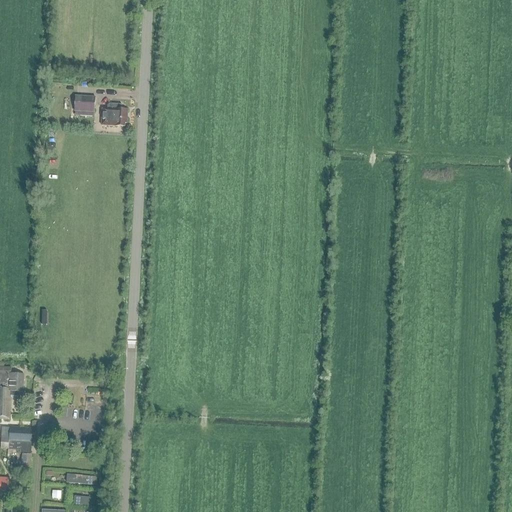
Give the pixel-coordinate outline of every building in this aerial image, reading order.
[(71,108),(72,94),(66,94),(66,104),(55,104),(55,113),(67,114),(68,108),(71,108)] [(74,112),(94,113),(95,97),(74,96),(74,112)] [(101,125),(109,125),(109,127),(125,128),(125,124),(126,124),(127,109),(121,109),(121,104),(110,103),(109,108),(102,108),(101,125)] [(0,419),(10,420),(11,396),(16,396),(17,392),(23,392),(23,374),(3,374),(0,373),(0,419)] [(31,453),(32,428),(10,427),(9,439),(1,439),(0,450),(21,451),(21,453),(31,453)] [(43,441),(42,453),(50,453),(51,441),(43,441)] [(20,465),(30,466),(31,454),(22,453),(20,465)] [(98,485),(98,476),(66,475),(66,484),(98,485)] [(0,489),(8,490),(8,478),(0,477),(0,489)]
